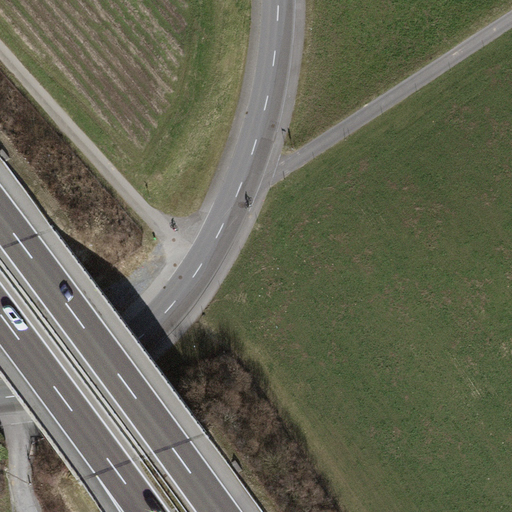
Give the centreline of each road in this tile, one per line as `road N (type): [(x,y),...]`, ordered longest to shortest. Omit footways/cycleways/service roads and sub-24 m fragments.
road 1 (motorway): [(217,511),(0,216)]
road 2 (tertiary): [(0,398),(85,374),(139,341),(192,279),(246,170)]
road 3 (unclassified): [(246,170),(285,169),(511,21)]
road 4 (track): [(0,44),(157,225),(207,254)]
road 5 (motorway): [(0,314),(145,511)]
road 6 (tertiary): [(246,170),(262,123),(278,0)]
